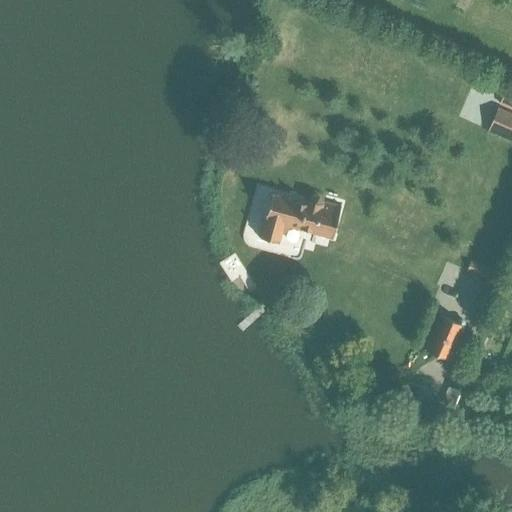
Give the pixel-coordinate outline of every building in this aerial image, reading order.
[(499,108),(488,131),(511,141),(511,88),(507,87),(500,104),(508,107),(507,111),(499,108)] [(264,219),(259,236),(280,243),(285,226),(332,239),(340,213),(324,208),(325,204),(321,196),(314,194),(307,198),(306,205),(297,202),(298,199),(274,193),(267,220),(264,219)] [(239,249),(222,257),(240,294),(257,285),(239,249)] [(473,260),(468,271),(486,279),(491,269),(473,260)] [(440,315),(425,349),(450,360),(465,326),(440,315)] [(434,403),(428,420),(445,426),(450,409),(434,403)]
